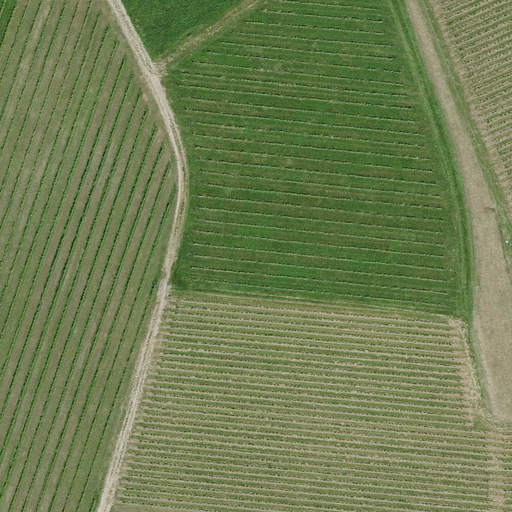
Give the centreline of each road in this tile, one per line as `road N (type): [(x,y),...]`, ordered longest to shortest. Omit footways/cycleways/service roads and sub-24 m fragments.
road 1 (track): [(104,511),(185,183),(175,130),(115,0)]
road 2 (track): [(165,287),(462,313),(497,417),(511,417)]
road 3 (track): [(391,0),(437,136),(460,239),(462,313)]
road 4 (track): [(150,71),(249,0)]
